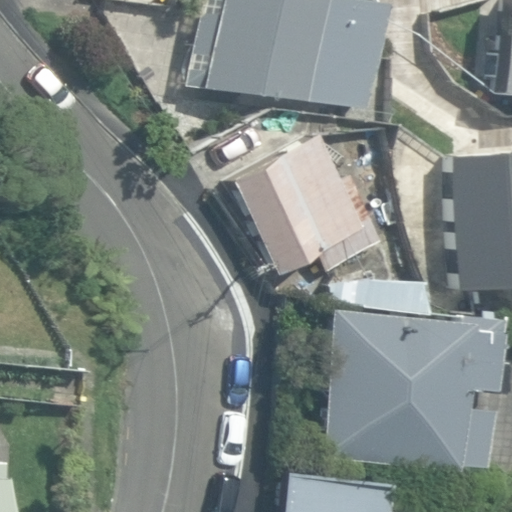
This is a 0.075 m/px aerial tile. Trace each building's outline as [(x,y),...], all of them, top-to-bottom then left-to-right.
[(349,107),(361,2),(344,0),(183,0),(173,86),(349,107)] [(511,13),(479,11),(470,107),(511,111),(511,13)] [(248,246),(264,272),(304,248),(316,269),(355,246),(364,240),(325,173),(315,179),(287,131),(208,177),(248,246)] [(511,159),(420,166),(431,309),(511,303),(511,159)] [(307,453),(430,464),(431,461),(432,461),(432,460),(454,462),(459,407),(437,405),(439,384),(473,387),(475,361),(466,360),(470,315),(436,312),(436,319),(350,311),(351,305),(408,312),(404,282),(348,278),(277,286),(275,343),(319,324),(307,453)] [(262,511),(397,511),(397,510),(362,506),(365,481),(267,469),(262,511)]
